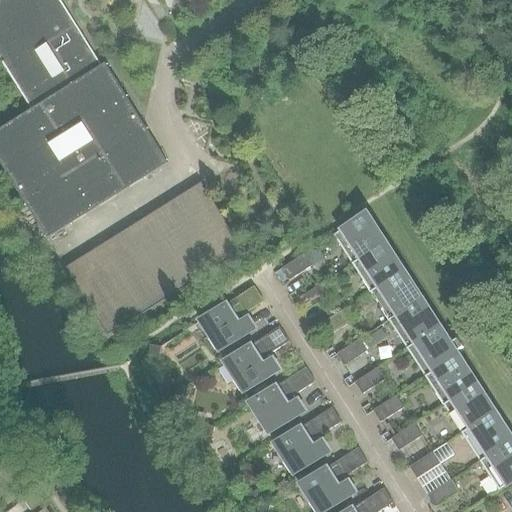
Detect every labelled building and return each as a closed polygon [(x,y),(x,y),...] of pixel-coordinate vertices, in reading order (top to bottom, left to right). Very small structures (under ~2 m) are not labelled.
[(0,0),(0,59),(32,110),(0,130),(0,163),(47,239),(167,164),(105,65),(102,67),(59,0),(0,0)] [(201,184),(65,268),(108,336),(244,251),(201,184)] [(333,236),(352,265),(385,244),(367,215),(333,236)] [(511,249),(511,219),(498,230),(511,249)] [(404,272),(385,244),(352,265),(371,294),(404,272)] [(281,270),(288,282),(312,267),(304,255),(281,270)] [(422,300),(404,272),(371,294),(389,322),(422,300)] [(300,299),(307,311),(330,296),(323,284),(300,299)] [(243,315),(263,302),(253,288),(200,322),(219,352),(255,329),(248,319),(246,320),(243,315)] [(440,328),(422,300),(389,322),(407,350),(440,328)] [(318,328),(326,339),(349,324),(341,313),(318,328)] [(267,357),(289,343),(280,328),(224,364),(243,394),(279,371),(272,361),(270,362),(267,357)] [(458,356),(440,328),(407,350),(425,378),(458,356)] [(369,350),(377,345),(371,336),(363,341),(369,350)] [(336,355),(336,356),(344,367),(367,352),(359,341),(336,355)] [(148,356),(159,358),(161,348),(150,345),(148,356)] [(477,385),(458,356),(425,378),(443,406),(477,385)] [(292,398),(315,383),(306,369),(249,405),(269,435),(304,412),(297,401),(295,403),(292,398)] [(354,384),(355,384),(362,396),(385,381),(378,369),(354,384)] [(495,413),(477,385),(443,406),(462,434),(495,413)] [(175,396),(185,399),(187,388),(177,386),(175,396)] [(373,412),(380,424),(403,409),(396,397),(373,412)] [(317,438),(341,423),(332,409),(274,446),(294,475),(329,452),(323,442),(321,443),(317,438)] [(462,434),(480,463),(511,441),(511,439),(495,413),(462,434)] [(391,440),(399,452),(422,437),(414,425),(391,440)] [(201,436),(212,439),(214,428),(203,426),(201,436)] [(511,441),(480,463),(499,492),(511,482),(511,441)] [(343,479),(367,464),(358,449),(300,486),(317,511),(325,511),(355,493),(348,483),(346,484),(343,479)] [(409,468),(409,469),(417,480),(440,465),(432,453),(409,468)] [(231,465),(228,476),(239,478),(241,468),(231,465)] [(427,497),(428,497),(435,508),(458,493),(451,482),(427,497)] [(380,511),(393,504),(384,489),(348,511),(380,511)] [(61,511),(44,491),(21,509),(23,511),(61,511)]
